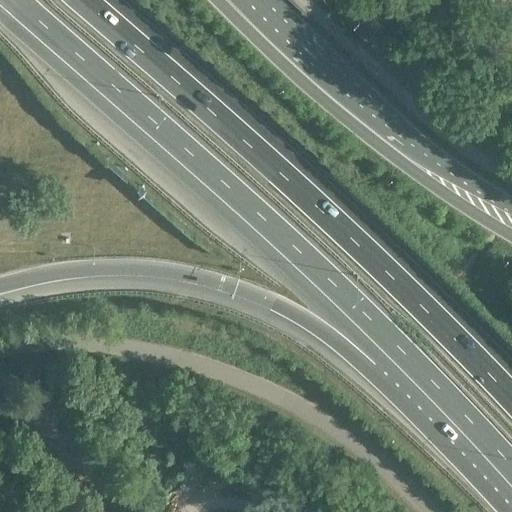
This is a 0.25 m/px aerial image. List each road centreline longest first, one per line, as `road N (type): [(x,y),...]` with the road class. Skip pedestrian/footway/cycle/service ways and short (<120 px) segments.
road 1 (motorway): [(511,388),(396,271),(94,0)]
road 2 (motorway): [(3,0),(256,221),(409,369)]
road 3 (unclassified): [(436,511),(385,457),(301,393),(218,359),(132,343),(0,352)]
road 4 (motorway): [(0,288),(79,273),(182,277),(272,303),(337,341),(409,369)]
road 5 (primary): [(511,224),(398,142),(234,0)]
road 6 (motorway): [(409,369),(511,480)]
